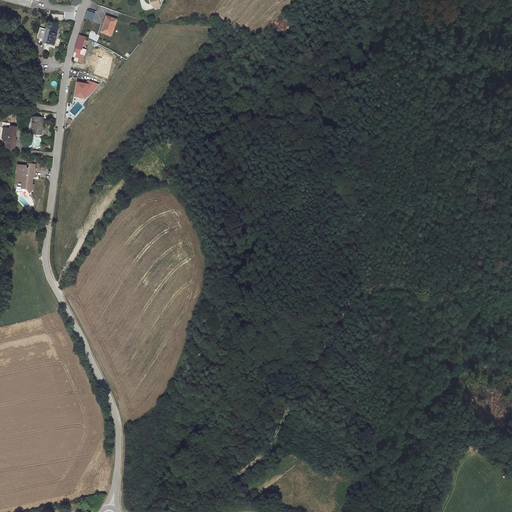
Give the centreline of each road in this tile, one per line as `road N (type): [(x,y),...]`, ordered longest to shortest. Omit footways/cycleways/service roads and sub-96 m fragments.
road 1 (unclassified): [(86,0),(66,70),(44,249),(50,279),(117,423),(109,511)]
road 2 (track): [(511,288),(477,278),(365,289),(268,447),(181,511)]
road 3 (track): [(361,292),(353,263),(395,228),(511,213)]
